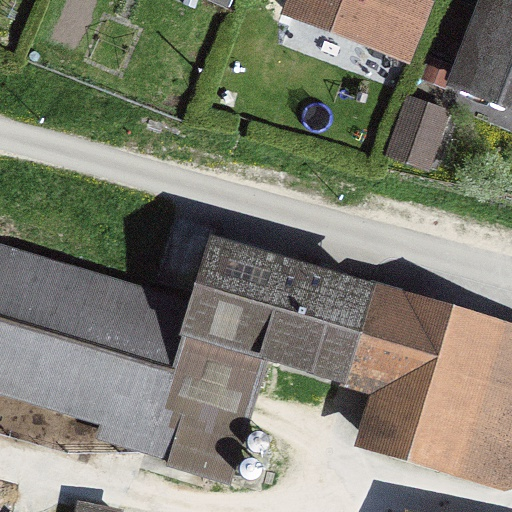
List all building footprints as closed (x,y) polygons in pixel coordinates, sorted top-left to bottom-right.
[(408,0),(295,0),(291,11),(404,55),(423,6),(408,0)] [(511,104),(511,2),(505,0),(488,0),(457,82),(511,104)] [(409,98),(388,156),(426,169),(447,112),(409,98)] [(191,309),(0,251),(0,388),(150,434),(145,452),(170,459),(169,464),(230,482),(269,354),(344,376),(369,293),(210,246),(191,309)] [(511,335),(369,293),(344,376),(381,388),(367,438),(511,482),(511,480),(511,335)]
